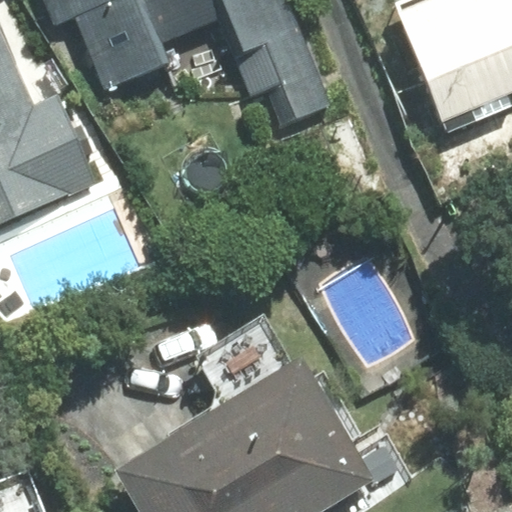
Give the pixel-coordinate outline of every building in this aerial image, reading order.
[(282,120),(328,102),(287,0),(43,0),(53,23),(76,14),(106,90),(167,66),(158,43),(222,18),(251,93),(269,86),(282,120)] [(511,0),(413,0),(395,8),(442,120),(511,90),(511,0)] [(0,29),(0,142),(43,123),(0,29)] [(52,171),(9,209),(40,245),(84,207),(52,171)] [(297,355),(112,466),(140,511),(310,511),(371,476),(297,355)]
